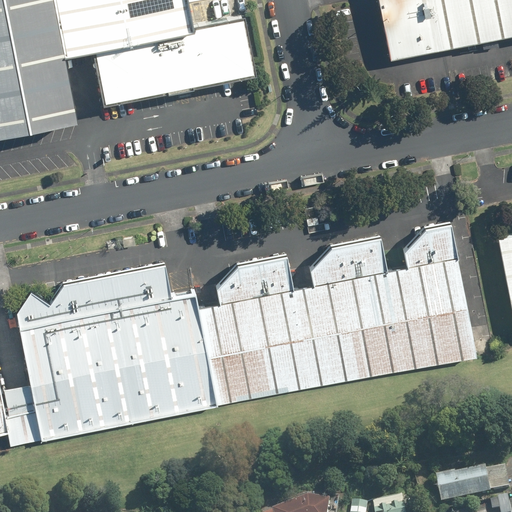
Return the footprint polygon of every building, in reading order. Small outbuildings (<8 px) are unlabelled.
[(0,0),(0,129),(73,115),(59,49),(105,40),(116,97),(241,72),(240,65),(253,62),(244,15),(192,25),(186,0),(0,0)] [(511,0),(375,0),(387,56),(511,31),(511,0)] [(0,428),(7,427),(11,443),(473,352),(446,219),(421,224),(401,247),(404,262),(384,266),(377,233),(329,242),(307,265),(310,281),(290,285),(284,251),(235,261),(214,284),(217,299),(195,304),(192,288),(168,293),(162,259),(60,279),(45,301),(28,287),(15,307),(16,314),(15,315),(33,407),(5,412),(0,389),(0,428)] [(511,231),(496,235),(511,313),(511,231)] [(511,477),(509,461),(439,474),(444,501),(511,487),(511,477)] [(511,511),(511,497),(511,492),(493,496),(496,510),(503,509),(503,511),(511,511)] [(275,507),(277,511),(273,511),(333,511),(335,497),(311,494),(275,507)] [(412,511),(409,495),(377,503),(379,511),(412,511)] [(371,511),(373,502),(356,499),(353,511),(371,511)]
